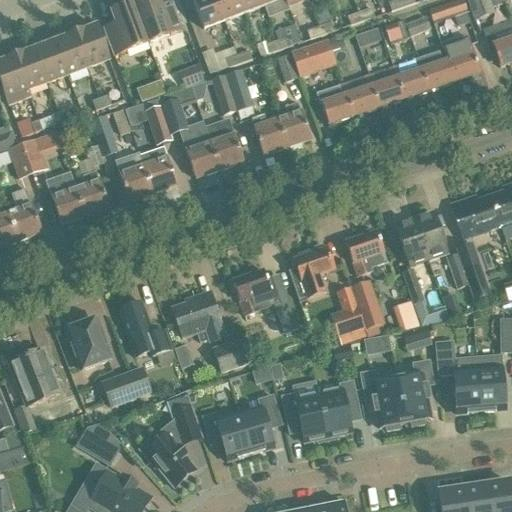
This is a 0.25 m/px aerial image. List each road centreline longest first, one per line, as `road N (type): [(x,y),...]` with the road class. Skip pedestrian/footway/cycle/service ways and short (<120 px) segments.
road 1 (unclassified): [(0,318),(511,138)]
road 2 (residential): [(511,446),(344,472),(206,511)]
